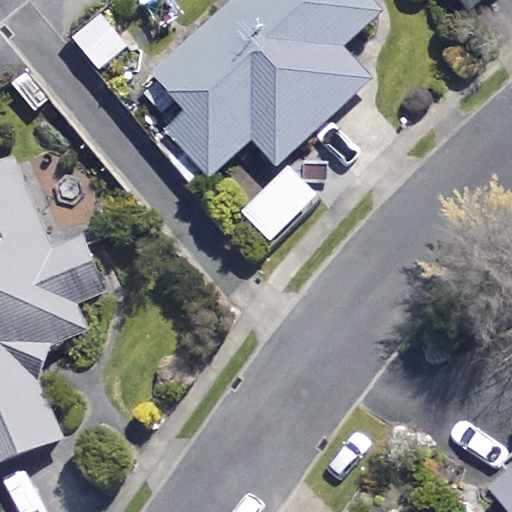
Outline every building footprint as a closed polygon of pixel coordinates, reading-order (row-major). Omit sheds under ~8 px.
[(377,12),(366,0),(228,0),(148,70),(185,112),(166,129),(207,176),(251,137),(273,163),(366,81),(337,47),(377,12)] [(457,0),(469,13),(485,0),(457,0)] [(62,243),(76,237),(111,222),(78,146),(30,167),(23,151),(22,151),(62,243)] [(62,243),(22,151),(0,160),(0,462),(60,437),(24,353),(85,327),(73,298),(97,287),(76,237),(62,243)] [(315,197),(287,167),(239,211),(268,242),(315,197)] [(511,511),(511,467),(488,487),(508,511),(511,511)]
